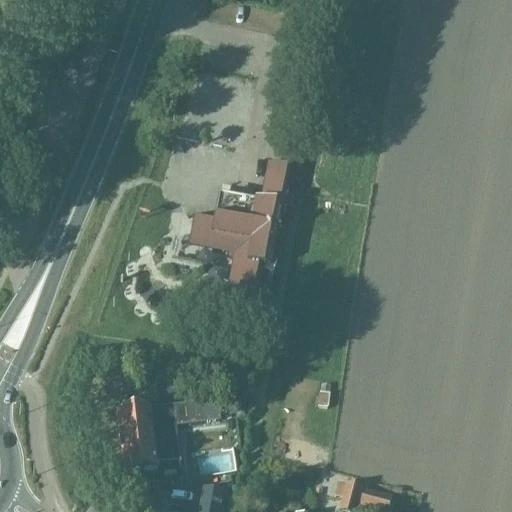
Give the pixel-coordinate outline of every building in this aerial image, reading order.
[(282,209),(291,169),(269,164),(262,205),(220,197),(216,220),(196,216),(190,246),(228,253),(228,259),(231,262),(233,263),(220,330),(249,335),(261,271),(265,272),(270,273),(282,209)] [(245,372),(248,359),(236,356),(233,370),(245,372)] [(198,404),(114,414),(117,433),(121,472),(156,468),(156,465),(151,429),(174,426),(201,423),(218,421),(216,402),(198,404)] [(355,511),(362,488),(348,484),(340,511),(355,511)] [(202,489),(197,511),(218,511),(222,493),(202,489)] [(392,500),(364,492),(361,505),(389,511),(392,500)]
